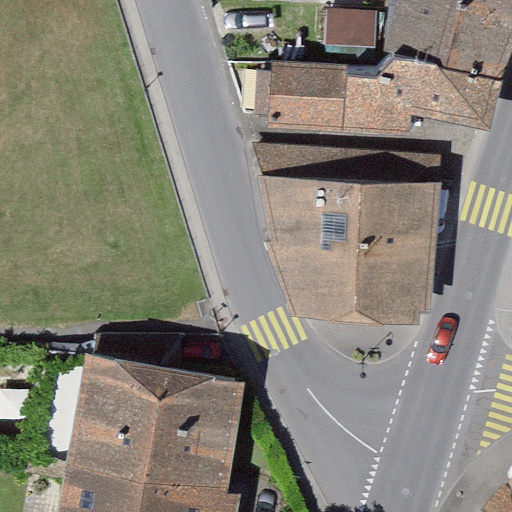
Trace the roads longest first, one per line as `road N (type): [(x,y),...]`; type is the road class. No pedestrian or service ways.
road 1 (tertiary): [(411,473),(376,461),(336,431),(271,329),(170,0)]
road 2 (tertiary): [(439,386),(511,161)]
